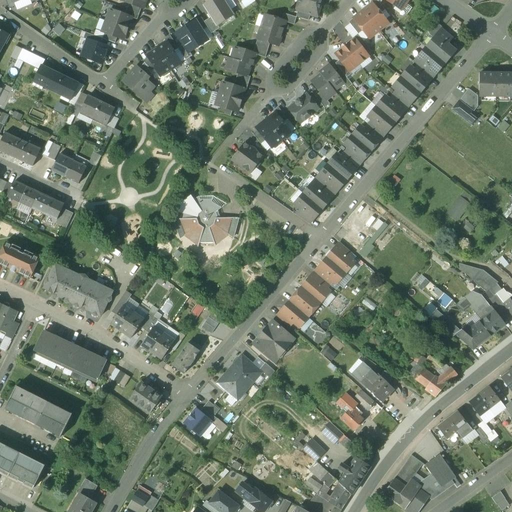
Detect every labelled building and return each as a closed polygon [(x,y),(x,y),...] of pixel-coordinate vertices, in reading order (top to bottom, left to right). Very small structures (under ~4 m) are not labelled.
[(14,4),(12,0),(5,0),(9,8),(15,6),(14,4)] [(146,0),(121,0),(121,1),(129,4),(141,8),(143,9),(146,0)] [(222,0),(213,0),(204,6),(211,17),(215,24),(216,24),(232,14),(222,0)] [(320,5),(303,0),(299,0),(296,11),(297,11),(310,15),(317,17),(320,5)] [(380,4),(376,0),(372,0),(370,2),(372,5),(372,4),(380,14),(384,10),(380,4)] [(408,0),(385,0),(395,7),(394,8),(400,12),(401,11),(408,0)] [(141,8),(129,4),(127,9),(139,14),(141,8)] [(372,5),(363,12),(378,31),(381,28),(384,29),(387,27),(387,24),(380,14),(372,4),(372,5)] [(139,14),(127,9),(125,15),(132,17),(131,18),(137,20),(139,14)] [(125,15),(110,10),(106,21),(128,29),(130,23),(130,22),(131,18),(132,17),(125,15)] [(310,15),(297,11),(296,17),(308,21),(310,15)] [(363,12),(353,19),(354,19),(353,19),(363,31),(369,38),(372,38),(374,36),(375,34),(378,31),(363,12)] [(296,18),(284,14),(282,21),(286,22),(285,22),(294,25),(296,18)] [(282,21),(265,15),(261,28),(282,34),(285,22),(286,22),(282,21)] [(211,17),(204,22),(207,28),(211,34),(219,29),(216,24),(215,24),(211,17)] [(201,18),(195,22),(201,32),(207,28),(204,22),(203,21),(201,18)] [(363,31),(353,19),(354,19),(353,19),(348,23),(358,34),(358,35),(363,31)] [(128,29),(106,21),(102,32),(117,38),(123,40),(125,35),(128,29)] [(195,22),(177,34),(184,45),(189,53),(189,52),(196,48),(194,45),(205,37),(203,34),(201,32),(195,22)] [(437,24),(428,34),(434,39),(441,30),(443,28),(437,24)] [(282,34),(261,28),(257,40),(270,44),(278,46),(282,34)] [(434,39),(426,48),(444,64),(455,51),(447,44),(452,39),(441,30),(434,39)] [(0,51),(8,36),(0,31),(0,51)] [(103,39),(86,33),(83,39),(87,40),(100,44),(103,39)] [(117,38),(104,33),(103,39),(115,43),(117,38)] [(358,35),(358,34),(352,38),(354,40),(364,52),(369,49),(358,35)] [(178,48),(170,36),(164,40),(167,43),(173,52),(178,49),(178,48)] [(100,44),(87,40),(81,57),(86,58),(88,62),(91,63),(94,61),(102,64),(108,47),(100,44)] [(270,44),(257,40),(255,47),(267,51),(270,44)] [(364,52),(354,40),(345,47),(359,64),(368,57),(364,52)] [(167,43),(157,49),(170,70),(173,68),(177,69),(179,67),(180,63),(175,56),(173,52),(167,43)] [(189,53),(184,45),(178,48),(178,49),(185,60),(192,56),(189,52),(189,53)] [(267,51),(255,47),(253,53),(256,54),(256,55),(265,58),(267,51)] [(359,64),(345,47),(335,55),(340,60),(349,72),(350,72),(359,64)] [(253,53),(234,48),(231,59),(251,65),(251,66),(252,66),(256,55),(256,54),(253,53)] [(444,64),(426,48),(417,58),(421,62),(435,73),(436,74),(444,64)] [(157,49),(147,56),(155,69),(160,76),(163,77),(166,75),(167,72),(170,70),(157,49)] [(22,50),(17,60),(23,63),(28,53),(22,50)] [(45,61),(28,53),(23,63),(40,71),(41,67),(45,61)] [(155,69),(148,58),(143,61),(144,63),(150,72),(155,69)] [(251,65),(231,59),(229,58),(225,70),(238,74),(247,77),(247,76),(251,66),(251,65)] [(349,72),(340,60),(335,64),(342,72),(346,78),(351,74),(350,72),(349,72)] [(435,73),(421,62),(417,66),(431,78),(435,73)] [(148,79),(152,75),(150,72),(144,63),(138,70),(147,78),(148,79)] [(337,76),(329,66),(319,73),(321,75),(334,91),(343,84),(337,76)] [(431,78),(417,66),(414,71),(427,82),(431,78)] [(77,84),(41,67),(40,71),(34,83),(70,100),(77,84)] [(414,71),(410,67),(401,77),(420,93),(428,83),(427,82),(414,71)] [(136,68),(124,82),(143,98),(153,87),(145,81),(147,78),(138,70),(136,68)] [(346,78),(342,72),(337,76),(343,84),(347,89),(352,85),(346,78)] [(511,73),(496,74),(495,97),(511,98),(511,94),(511,79),(511,73)] [(247,77),(238,74),(236,80),(248,84),(250,77),(247,76),(247,77)] [(496,74),(480,74),(479,74),(479,75),(479,96),(479,97),(480,97),(494,97),(495,97),(496,74)] [(334,91),(321,75),(312,82),(320,93),(326,100),(335,93),(334,91)] [(420,93),(401,77),(392,88),(396,91),(410,103),(411,103),(420,93)] [(248,84),(236,80),(234,86),(244,89),(244,90),(246,91),(248,84)] [(234,86),(222,83),(219,94),(241,101),(243,95),(244,90),(244,89),(234,86)] [(477,96),(468,90),(459,101),(473,111),(474,112),(477,107),(477,96)] [(410,103),(396,91),(393,96),(406,107),(410,103)] [(315,96),(312,92),(307,96),(317,108),(321,105),(315,96)] [(87,97),(80,93),(75,104),(82,107),(87,97)] [(320,93),(315,96),(321,105),(324,108),(330,104),(326,100),(320,93)] [(241,101),(219,94),(215,106),(220,107),(232,111),(237,112),(239,107),(241,101)] [(299,99),(296,101),(295,104),(289,109),(293,114),(293,117),(296,121),(299,121),(302,119),(302,121),(305,121),(311,116),(311,114),(317,109),(317,108),(307,96),(306,95),(304,97),(304,99),(299,99)] [(406,107),(393,96),(389,100),(403,112),(406,107)] [(101,103),(87,97),(82,107),(77,118),(91,125),(93,120),(101,103)] [(389,100),(385,97),(376,107),(395,122),(403,112),(389,100)] [(459,101),(459,100),(451,110),(471,126),(475,121),(469,116),(473,111),(459,101)] [(114,109),(101,103),(93,120),(105,125),(106,126),(114,109)] [(75,104),(70,115),(77,118),(82,107),(75,104)] [(232,111),(220,107),(218,113),(230,116),(232,111)] [(395,122),(376,107),(368,117),(372,121),(385,132),(386,133),(395,122)] [(288,120),(278,108),(273,112),(275,114),(283,123),(288,120)] [(275,114),(266,121),(281,140),(283,138),(287,139),(290,136),(290,133),(283,123),(275,114)] [(266,121),(256,128),(258,130),(266,141),(271,148),(275,148),(278,146),(278,142),(281,140),(266,121)] [(385,132),(372,121),(368,125),(382,137),(385,132)] [(382,137),(368,125),(364,130),(378,141),(382,137)] [(364,130),(360,126),(352,136),(371,151),(379,142),(378,141),(364,130)] [(114,130),(109,127),(105,136),(110,138),(112,134),(114,130)] [(266,141),(258,130),(253,134),(261,144),(266,141)] [(22,142),(4,134),(0,143),(0,150),(15,158),(22,142)] [(371,151),(352,136),(344,145),(348,149),(362,160),(363,161),(371,151)] [(40,151),(22,142),(15,158),(33,166),(40,151)] [(244,143),(231,160),(250,174),(255,168),(256,169),(260,164),(258,163),(263,157),(244,143)] [(362,160),(348,149),(344,153),(358,165),(362,160)] [(101,157),(94,153),(88,164),(96,168),(101,157)] [(358,165),(344,153),(340,158),(354,169),(358,165)] [(340,158),(336,154),(328,165),(346,180),(355,170),(354,169),(340,158)] [(73,162),(59,156),(52,172),(65,178),(73,162)] [(73,162),(65,178),(78,184),(85,168),(73,162)] [(346,180),(328,165),(319,175),(322,177),(337,190),(338,190),(346,180)] [(394,175),(387,183),(394,188),(400,180),(394,175)] [(337,190),(322,177),(318,181),(333,194),(337,190)] [(333,194),(318,181),(314,186),(329,199),(333,194)] [(8,182),(3,191),(8,194),(13,185),(8,182)] [(8,194),(7,197),(20,203),(27,188),(14,182),(8,194)] [(314,186),(311,184),(303,194),(322,210),(330,200),(329,199),(314,186)] [(39,194),(27,188),(20,203),(32,209),(39,194)] [(51,200),(39,194),(32,209),(44,215),(51,200)] [(322,210),(303,194),(294,204),(301,209),(312,219),(313,220),(322,210)] [(508,202),(496,194),(488,205),(499,213),(508,202)] [(212,200),(200,200),(199,197),(193,200),(191,197),(186,201),(182,206),(180,213),(184,214),(182,219),(174,219),(181,239),(186,235),(187,233),(190,235),(190,236),(191,236),(189,238),(198,245),(198,246),(199,243),(214,243),(215,246),(216,246),(215,244),(224,238),(222,236),(223,235),(222,235),(225,233),(227,234),(232,238),(237,218),(218,218),(216,213),(221,208),(212,202),(212,200)] [(459,198),(446,215),(456,222),(469,205),(459,198)] [(64,206),(51,200),(44,215),(57,221),(58,218),(62,209),(64,206)] [(68,211),(62,209),(58,218),(63,220),(68,211)] [(312,219),(301,209),(296,215),(308,224),(312,219)] [(68,211),(63,220),(69,223),(73,214),(68,211)] [(380,219),(372,227),(377,231),(359,252),(366,258),(375,247),(372,244),(388,226),(380,219)] [(22,249),(6,242),(0,255),(0,264),(11,270),(11,271),(16,273),(16,272),(31,279),(40,258),(25,251),(25,253),(21,251),(22,249)] [(352,253),(340,244),(337,248),(348,258),(352,253)] [(336,247),(327,257),(346,273),(354,263),(348,258),(337,248),(336,247)] [(346,273),(327,257),(319,268),(319,269),(334,281),(337,283),(346,273)] [(502,257),(498,260),(504,268),(508,265),(502,257)] [(261,258),(257,263),(261,266),(266,261),(261,258)] [(113,292),(56,265),(44,290),(53,295),(53,296),(55,299),(58,298),(59,297),(81,308),(81,309),(83,312),(86,311),(87,310),(101,317),(113,292)] [(459,265),(458,270),(473,282),(483,270),(459,265)] [(334,281),(319,269),(316,273),(330,285),(334,281)] [(497,282),(483,270),(473,282),(485,292),(488,290),(495,283),(496,284),(497,282)] [(330,285),(316,273),(312,278),(327,290),(330,285)] [(416,283),(422,289),(430,282),(423,275),(416,283)] [(312,278),(311,277),(302,287),(321,303),(329,292),(327,290),(312,278)] [(496,284),(495,283),(488,290),(492,295),(493,296),(495,294),(499,291),(501,290),(496,284)] [(321,303),(302,287),(290,302),(308,318),(321,303)] [(126,291),(112,312),(117,315),(123,307),(124,307),(132,296),(126,291)] [(473,310),(485,302),(481,297),(473,293),(465,299),(473,310)] [(499,298),(495,294),(493,296),(492,295),(489,298),(504,319),(511,314),(503,304),(499,298)] [(445,309),(452,301),(444,295),(438,302),(445,309)] [(511,296),(503,304),(511,314),(511,315),(511,296)] [(308,318),(290,302),(281,312),(294,323),(300,328),(308,318)] [(481,321),(493,312),(485,302),(473,310),(481,321)] [(17,313),(3,306),(0,311),(0,329),(7,332),(7,333),(12,322),(17,313)] [(117,315),(111,324),(121,331),(133,314),(124,307),(123,307),(117,315)] [(436,312),(430,319),(450,337),(458,331),(436,312)] [(503,326),(493,312),(481,321),(492,335),(503,326)] [(148,313),(143,321),(139,327),(144,330),(151,321),(153,317),(148,313)] [(221,320),(211,313),(201,328),(211,334),(221,320)] [(294,323),(282,313),(278,318),(290,327),(294,323)] [(143,321),(133,314),(121,331),(131,338),(139,327),(143,321)] [(156,324),(151,321),(144,330),(149,334),(154,328),(156,324)] [(168,328),(158,321),(156,324),(154,328),(164,335),(168,328)] [(492,335),(481,321),(474,327),(469,330),(480,344),(492,335)] [(12,322),(7,333),(7,332),(5,335),(13,339),(19,325),(12,322)] [(268,327),(259,338),(259,339),(254,344),(275,362),(294,339),(288,334),(287,335),(284,332),(285,331),(273,322),(269,327),(268,327)] [(469,330),(467,327),(455,336),(473,350),(480,344),(480,345),(480,344),(469,330),(474,327),(473,326),(469,330)] [(154,328),(149,334),(142,345),(152,352),(164,335),(154,328)] [(106,361),(44,332),(35,350),(97,380),(106,361)] [(164,335),(152,352),(162,359),(174,342),(164,335)] [(188,344),(173,366),(184,374),(200,352),(188,344)] [(323,354),(332,360),(337,354),(328,348),(323,354)] [(97,380),(35,350),(34,353),(96,382),(97,380)] [(421,358),(411,350),(406,356),(416,364),(421,358)] [(443,364),(432,353),(426,359),(436,368),(435,369),(436,371),(443,364)] [(262,373),(242,356),(233,367),(252,384),(262,373)] [(266,363),(260,370),(270,379),(275,372),(266,363)] [(120,371),(115,367),(109,378),(114,381),(120,371)] [(233,367),(218,384),(238,401),(252,384),(233,367)] [(450,368),(437,379),(444,384),(456,375),(450,368)] [(393,389),(378,375),(377,375),(371,369),(363,377),(369,383),(366,387),(381,402),(393,389)] [(434,378),(422,369),(414,380),(426,388),(434,378)] [(511,372),(510,370),(500,378),(511,392),(511,391),(511,372)] [(126,374),(120,384),(125,387),(131,377),(126,374)] [(437,379),(435,377),(434,378),(426,388),(425,390),(435,397),(444,384),(437,379)] [(162,398),(141,383),(130,399),(151,414),(162,398)] [(72,414),(16,386),(4,410),(61,438),(72,414)] [(500,401),(489,387),(479,394),(489,409),(500,401)] [(356,410),(353,408),(356,405),(345,394),(337,403),(347,413),(341,419),(353,430),(362,420),(354,412),(356,410)] [(489,409),(479,394),(468,402),(479,417),(489,409)] [(374,403),(365,395),(358,402),(367,411),(374,403)] [(219,410),(209,402),(204,408),(214,416),(219,410)] [(511,404),(510,402),(503,407),(511,419),(511,404)] [(214,416),(203,407),(199,412),(211,422),(211,423),(212,424),(217,419),(214,416)] [(196,409),(185,423),(200,436),(211,423),(211,422),(199,412),(196,409)] [(472,431),(457,411),(447,419),(456,431),(462,439),(472,431)] [(447,419),(437,427),(446,439),(456,431),(447,419)] [(490,432),(482,421),(477,425),(479,428),(485,436),(490,432)] [(343,435),(330,423),(322,431),(335,443),(343,435)] [(485,436),(479,428),(474,432),(482,443),(487,439),(485,436)] [(302,448),(309,440),(301,433),(294,441),(302,448)] [(357,447),(343,435),(338,441),(350,452),(354,451),(357,447)] [(324,453),(311,441),(303,450),(315,463),(324,453)] [(20,454),(0,443),(0,469),(10,474),(20,454)] [(366,451),(370,454),(375,448),(371,445),(366,451)] [(45,466),(20,454),(10,474),(19,479),(18,482),(24,485),(25,482),(35,487),(45,466)] [(431,474),(417,484),(411,480),(422,464),(411,455),(394,478),(415,493),(418,488),(429,496),(429,498),(432,500),(435,497),(435,498),(454,484),(451,480),(441,488),(440,487),(431,474)] [(455,477),(439,455),(424,465),(425,465),(431,474),(440,487),(441,488),(451,480),(455,478),(455,477)] [(369,467),(355,458),(348,468),(342,464),(338,469),(345,473),(339,483),(351,494),(352,495),(369,467)] [(310,459),(303,466),(308,470),(314,463),(310,459)] [(314,463),(308,470),(321,482),(328,474),(314,463)] [(328,474),(321,482),(327,487),(333,479),(328,474)] [(311,478),(307,485),(319,491),(323,485),(311,478)] [(394,478),(383,494),(408,511),(418,511),(429,498),(429,496),(418,488),(415,493),(394,478)] [(97,487),(85,480),(77,494),(79,495),(80,494),(90,500),(97,487)] [(159,483),(151,497),(159,501),(167,488),(159,483)] [(247,486),(243,483),(236,492),(251,503),(259,493),(253,489),(252,490),(247,486)] [(351,494),(339,483),(334,490),(336,491),(332,497),(329,502),(340,511),(351,494)] [(150,494),(139,487),(136,492),(148,499),(150,496),(149,496),(150,494)] [(148,499),(136,492),(132,500),(143,507),(148,499)] [(218,492),(209,504),(220,511),(235,511),(239,507),(218,492)] [(500,492),(492,498),(496,505),(505,499),(500,492)] [(263,511),(271,502),(259,493),(251,503),(262,511),(263,511)] [(332,497),(326,493),(323,498),(329,502),(332,497)] [(90,500),(80,494),(79,495),(69,511),(91,511),(96,504),(90,500)] [(151,497),(150,496),(148,499),(143,507),(146,509),(151,511),(152,511),(159,501),(151,497)] [(329,502),(323,498),(319,504),(325,508),(329,502)] [(143,507),(132,500),(126,510),(128,511),(144,511),(146,509),(143,507)] [(285,511),(291,503),(286,500),(278,511),(285,511)] [(316,502),(313,500),(310,503),(312,505),(316,507),(322,511),(325,508),(319,504),(316,502)] [(339,511),(340,511),(329,502),(325,508),(322,511),(339,511)]
